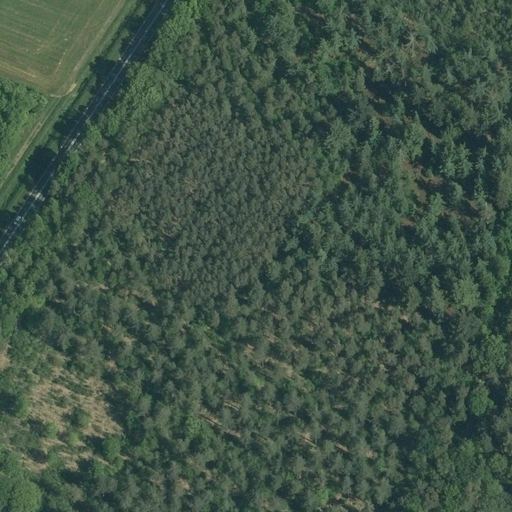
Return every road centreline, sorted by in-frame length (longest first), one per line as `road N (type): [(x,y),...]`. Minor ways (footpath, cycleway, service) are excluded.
road 1 (track): [(0,320),(207,0)]
road 2 (trunk): [(0,250),(165,0)]
road 3 (track): [(442,511),(511,272)]
